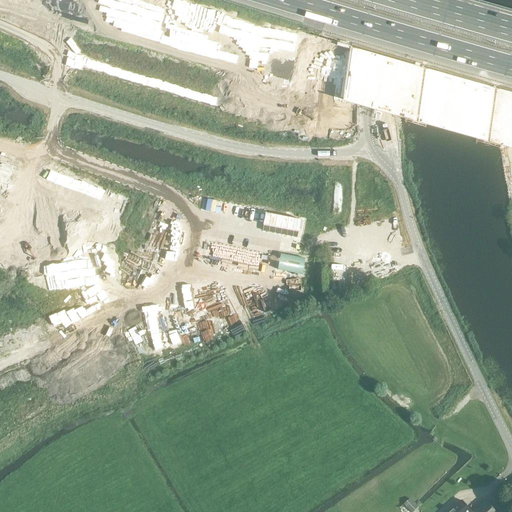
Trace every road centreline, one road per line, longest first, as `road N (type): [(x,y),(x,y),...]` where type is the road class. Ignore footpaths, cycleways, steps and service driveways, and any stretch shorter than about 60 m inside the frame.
road 1 (tertiary): [(393,148),(288,153),(227,144),(0,77)]
road 2 (motorway): [(123,0),(511,109)]
road 3 (tertiary): [(511,450),(414,242),(393,148)]
road 4 (track): [(229,247),(132,181),(49,152),(42,144),(53,94)]
road 5 (motorway): [(277,0),(511,66)]
road 6 (track): [(482,388),(459,407),(427,467),(376,511)]
road 7 (unclassified): [(393,148),(385,87),(396,0)]
